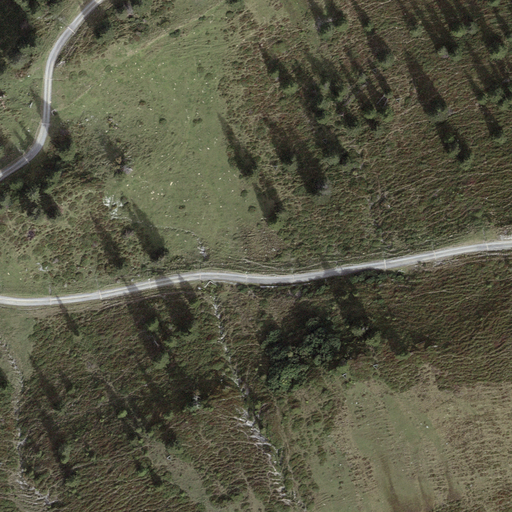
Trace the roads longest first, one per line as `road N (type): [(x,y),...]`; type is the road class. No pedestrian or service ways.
road 1 (track): [(0,290),(88,288),(180,269),(313,266),(511,234)]
road 2 (track): [(98,0),(52,57),(38,140),(0,172)]
